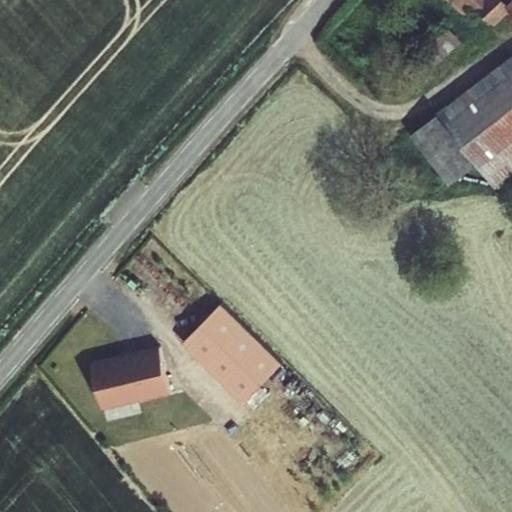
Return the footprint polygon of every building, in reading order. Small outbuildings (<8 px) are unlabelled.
[(511,5),(506,0),(496,0),(491,5),(485,0),(440,0),(484,45),(511,18),(511,5)] [(511,47),(435,103),(474,157),(488,175),(511,157),(511,47)] [(435,103),(402,127),(441,181),(474,157),(435,103)] [(188,340),(252,401),(291,360),(227,300),(188,340)] [(102,357),(113,405),(182,389),(170,341),(102,357)]
